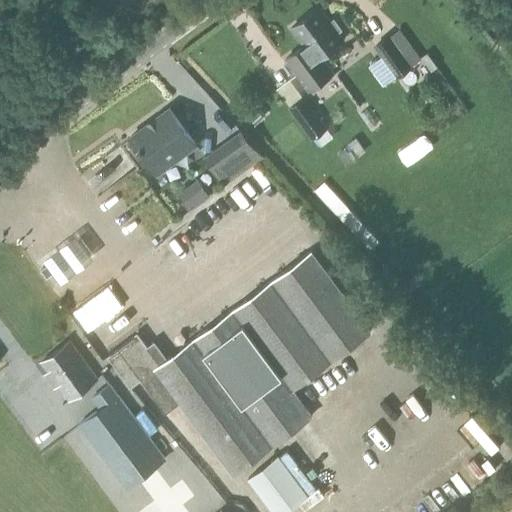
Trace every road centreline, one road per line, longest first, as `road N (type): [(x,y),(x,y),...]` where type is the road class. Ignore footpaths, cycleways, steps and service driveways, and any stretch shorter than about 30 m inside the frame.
road 1 (unknown): [(35,127),(133,277),(170,293),(205,282),(277,238),(311,239),(340,271),(398,356),(398,388),(347,507)]
road 2 (unclassified): [(0,153),(207,0)]
